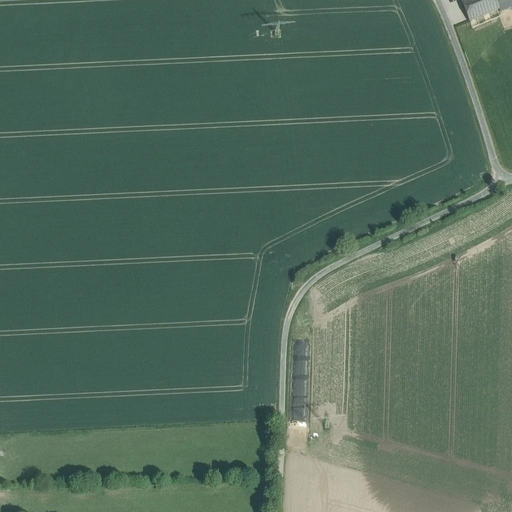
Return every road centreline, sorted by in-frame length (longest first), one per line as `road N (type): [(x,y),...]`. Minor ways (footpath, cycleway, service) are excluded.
road 1 (track): [(504,182),(311,279),(287,316),(277,511)]
road 2 (residential): [(437,0),(504,182)]
